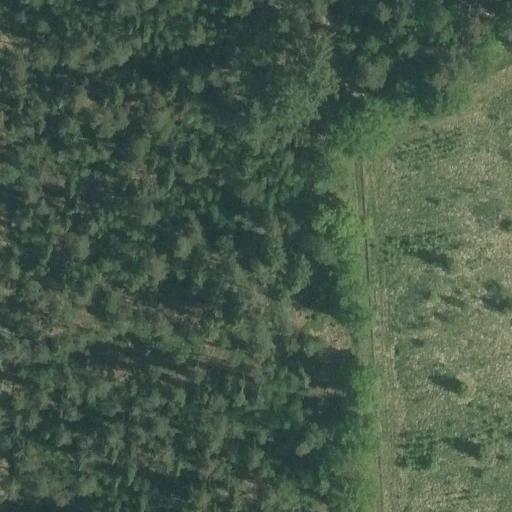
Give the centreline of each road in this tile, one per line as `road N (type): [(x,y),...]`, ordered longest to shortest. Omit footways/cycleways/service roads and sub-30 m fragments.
road 1 (track): [(373,511),(364,160),(334,91),(328,0)]
road 2 (track): [(5,0),(1,511)]
